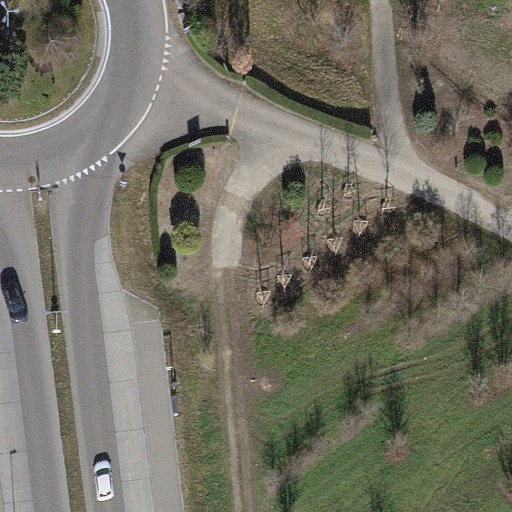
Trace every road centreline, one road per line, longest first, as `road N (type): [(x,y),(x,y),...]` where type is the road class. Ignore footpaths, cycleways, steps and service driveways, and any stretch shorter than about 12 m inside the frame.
road 1 (secondary): [(112,511),(79,135)]
road 2 (secondary): [(0,215),(15,253),(52,511)]
road 3 (track): [(225,263),(243,511)]
road 4 (secondary): [(79,135),(123,84),(133,51),(129,0)]
